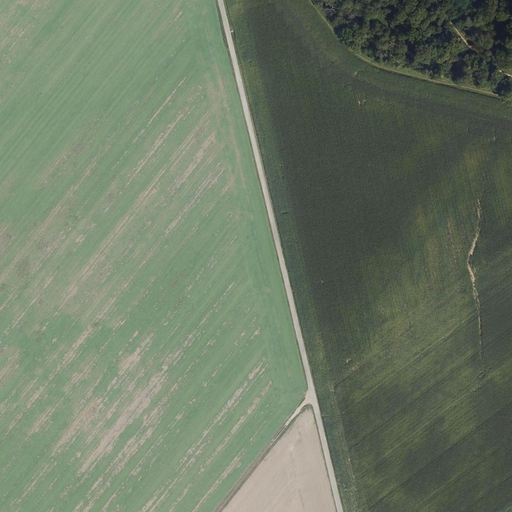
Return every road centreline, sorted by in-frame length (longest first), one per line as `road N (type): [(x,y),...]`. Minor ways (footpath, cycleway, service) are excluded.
road 1 (unclassified): [(223,0),(342,511)]
road 2 (track): [(220,511),(314,393)]
